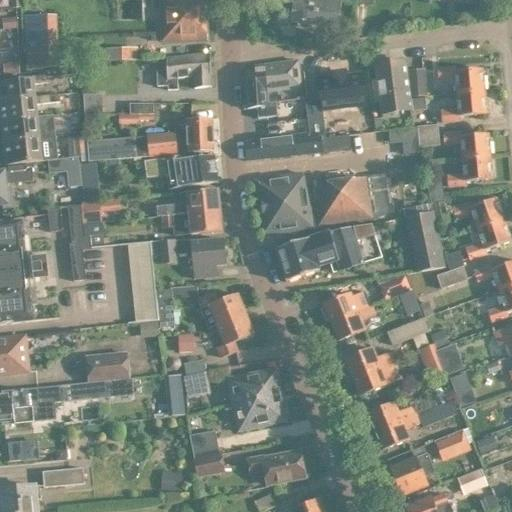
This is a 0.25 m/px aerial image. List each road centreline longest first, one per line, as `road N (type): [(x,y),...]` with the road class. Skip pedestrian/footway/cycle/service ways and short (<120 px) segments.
road 1 (residential): [(352,511),(229,196),(224,54)]
road 2 (residential): [(224,54),(511,28)]
